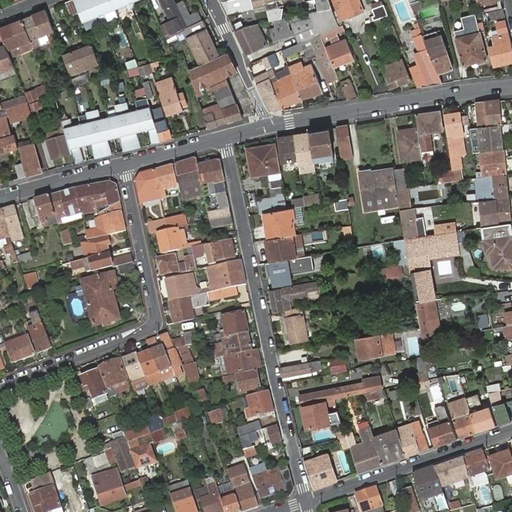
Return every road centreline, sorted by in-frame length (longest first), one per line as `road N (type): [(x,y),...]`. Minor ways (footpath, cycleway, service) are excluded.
road 1 (residential): [(225,137),(308,502)]
road 2 (residential): [(0,387),(153,328),(158,319),(124,165)]
road 3 (tertiary): [(511,85),(268,126)]
road 4 (residential): [(308,502),(511,432)]
road 5 (residential): [(268,126),(209,0)]
road 6 (tertiary): [(124,165),(0,198)]
